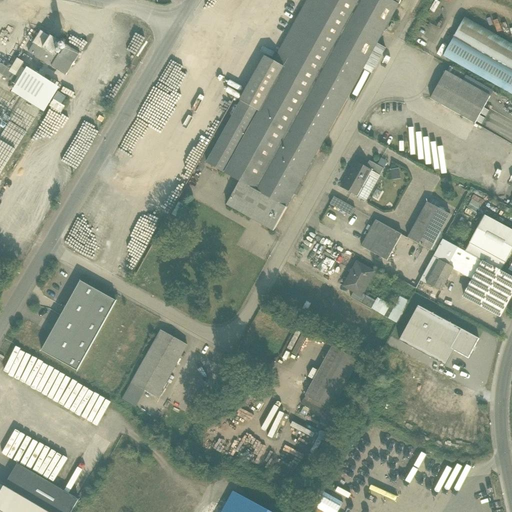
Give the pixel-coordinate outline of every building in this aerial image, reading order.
[(266,58),(241,102),(321,146),(399,6),(388,0),(308,0),(274,63),(266,58)] [(511,44),(465,18),(454,37),(511,69),(511,44)] [(67,76),(80,54),(41,31),(29,53),(67,76)] [(511,69),(454,37),(443,56),(511,94),(511,69)] [(59,89),(27,68),(12,92),(44,112),(59,89)] [(430,99),(475,124),(490,97),(446,72),(430,99)] [(50,107),(59,112),(68,97),(59,92),(50,107)] [(207,164),(240,182),(286,208),(321,146),(241,102),(207,164)] [(379,176),(383,169),(369,161),(365,168),(372,172),(371,172),(379,176)] [(358,197),(358,196),(370,174),(371,172),(372,172),(365,168),(356,163),(342,188),(358,197)] [(378,178),(370,174),(358,196),(365,200),(378,178)] [(273,231),(286,208),(240,182),(227,205),(273,231)] [(330,204),(351,216),(355,209),(334,197),(330,204)] [(479,202),(471,199),(468,206),(476,209),(479,202)] [(408,238),(430,251),(450,215),(427,202),(408,238)] [(483,262),(501,271),(511,251),(511,230),(485,216),(465,252),(483,262)] [(361,247),(387,261),(402,235),(376,221),(361,247)] [(439,260),(448,242),(443,240),(433,257),(439,260)] [(454,268),(474,279),(483,262),(465,252),(448,242),(439,260),(454,268)] [(421,281),(426,284),(439,260),(433,257),(421,281)] [(426,284),(441,292),(454,268),(439,260),(426,284)] [(511,277),(501,271),(483,262),(474,279),(464,297),(500,316),(511,293),(511,277)] [(354,292),(360,296),(361,293),(367,284),(368,285),(375,272),(357,263),(344,286),(354,292)] [(42,352),(77,371),(116,301),(81,282),(42,352)] [(351,298),(371,309),(376,301),(361,293),(360,296),(354,292),(351,298)] [(394,307),(403,312),(409,301),(400,296),(394,307)] [(376,301),(371,309),(397,324),(403,312),(394,307),(377,298),(376,301)] [(399,341),(446,367),(454,351),(468,358),(479,339),(418,306),(399,341)] [(122,401),(136,409),(146,391),(158,398),(181,357),(187,346),(161,331),(155,342),(132,383),(122,401)] [(337,413),(332,410),(334,406),(359,361),(332,346),(305,396),(327,408),(326,411),(323,416),(320,422),(329,426),(337,413)] [(327,408),(305,396),(304,399),(326,411),(327,408)] [(301,404),(323,416),(326,411),(304,399),(301,404)] [(4,486),(48,511),(71,511),(78,500),(17,464),(4,486)] [(48,511),(4,486),(0,493),(0,511),(48,511)] [(270,511),(244,497),(233,491),(222,511),(270,511)]
